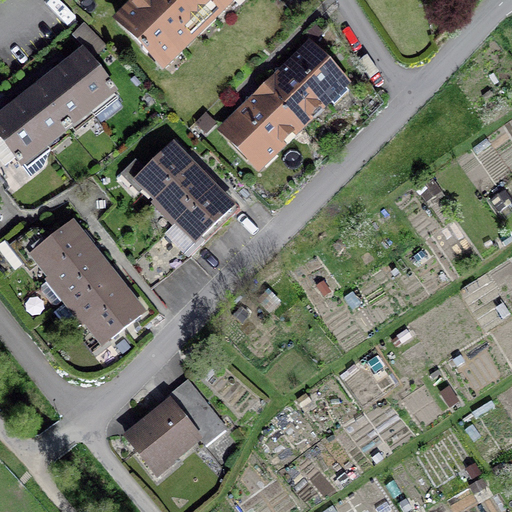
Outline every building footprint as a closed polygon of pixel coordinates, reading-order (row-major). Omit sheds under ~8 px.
[(241,0),(141,0),(118,23),(168,73),(241,0)] [(108,46),(87,25),(76,36),(97,57),(108,46)] [(315,42),(271,86),(313,128),(357,83),(315,42)] [(82,55),(60,73),(96,117),(118,98),(82,55)] [(71,137),(96,117),(60,73),(36,94),(71,137)] [(267,174),(313,128),(271,86),(225,132),(267,174)] [(47,157),(71,137),(36,94),(11,114),(47,157)] [(0,146),(24,176),(47,157),(11,114),(0,123),(0,146)] [(489,174),(511,163),(511,131),(509,126),(474,142),(489,174)] [(140,183),(161,206),(202,166),(181,144),(140,183)] [(181,226),(222,187),(202,166),(161,206),(181,226)] [(241,207),(222,187),(181,226),(200,246),(241,207)] [(0,197),(0,245),(1,247),(25,228),(0,197)] [(55,282),(100,247),(81,223),(36,258),(55,282)] [(117,269),(100,247),(55,282),(72,304),(117,269)] [(156,289),(193,261),(183,247),(146,275),(156,289)] [(134,290),(117,269),(72,304),(89,325),(134,290)] [(152,313),(134,290),(89,325),(107,348),(152,313)] [(223,437),(187,390),(123,440),(158,486),(223,437)]
